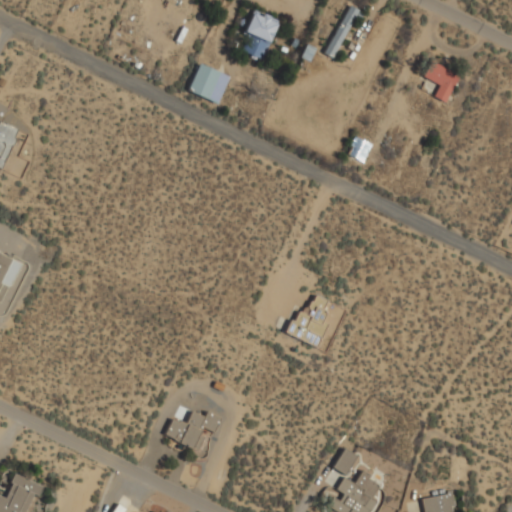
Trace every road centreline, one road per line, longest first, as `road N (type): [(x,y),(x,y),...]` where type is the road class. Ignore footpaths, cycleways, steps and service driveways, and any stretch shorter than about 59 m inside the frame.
road 1 (residential): [(0,10),(511,260)]
road 2 (residential): [(220,511),(0,405)]
